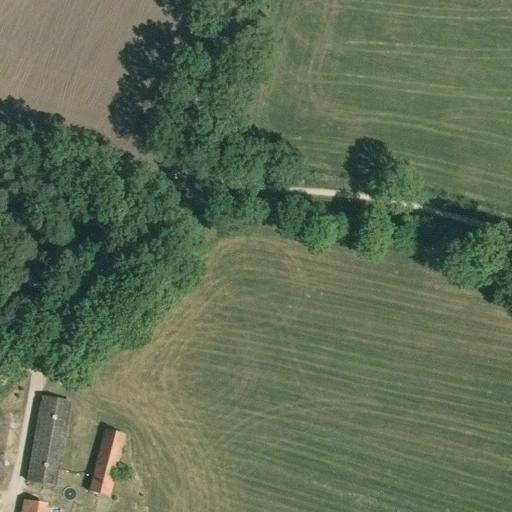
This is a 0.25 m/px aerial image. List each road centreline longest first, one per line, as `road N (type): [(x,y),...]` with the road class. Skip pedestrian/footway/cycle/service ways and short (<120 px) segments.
road 1 (track): [(178,184),(0,371)]
road 2 (track): [(243,0),(178,184)]
